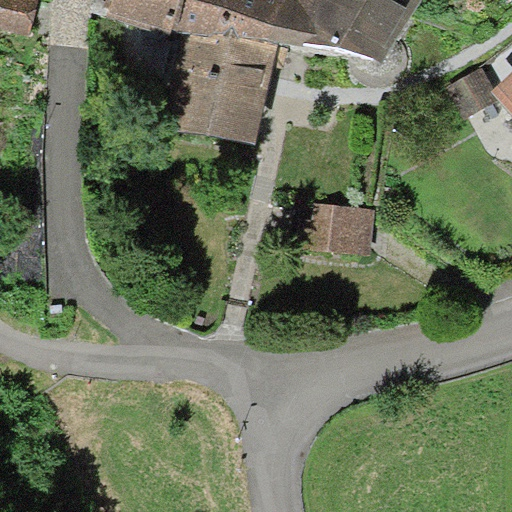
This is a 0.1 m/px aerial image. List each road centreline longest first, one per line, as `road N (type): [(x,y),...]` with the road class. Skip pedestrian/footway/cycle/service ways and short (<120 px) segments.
road 1 (residential): [(276,384),(176,364),(87,286),(73,260),(64,226),(80,0)]
road 2 (residential): [(511,322),(330,378),(276,384)]
road 3 (track): [(176,364),(29,351),(0,337)]
road 4 (residential): [(276,384),(281,511)]
